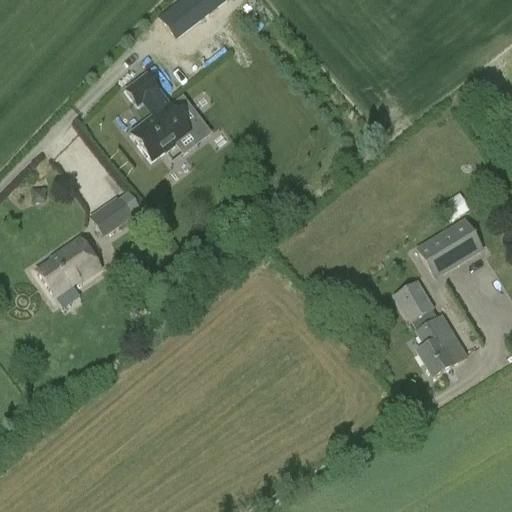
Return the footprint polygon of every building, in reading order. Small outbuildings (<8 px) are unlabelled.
[(200,23),(230,0),(183,0),(183,1),(200,23)] [(125,94),(136,109),(146,101),(158,117),(131,138),(150,163),(162,154),(164,157),(174,149),(172,146),(188,134),(169,109),(168,110),(155,94),(157,93),(145,78),(125,94)] [(88,220),(102,241),(140,215),(127,196),(119,202),(117,200),(88,220)] [(440,207),(451,224),(465,215),(469,213),(458,196),(440,207)] [(415,256),(432,284),(481,253),(464,226),(415,256)] [(59,257),(61,259),(36,276),(53,301),(78,284),(79,285),(97,273),(78,244),(59,257)] [(465,361),(440,320),(436,322),(431,314),(432,314),(416,285),(391,300),(408,329),(410,328),(415,335),(414,336),(423,350),(414,355),(431,383),(451,370),(451,369),(465,361)]
